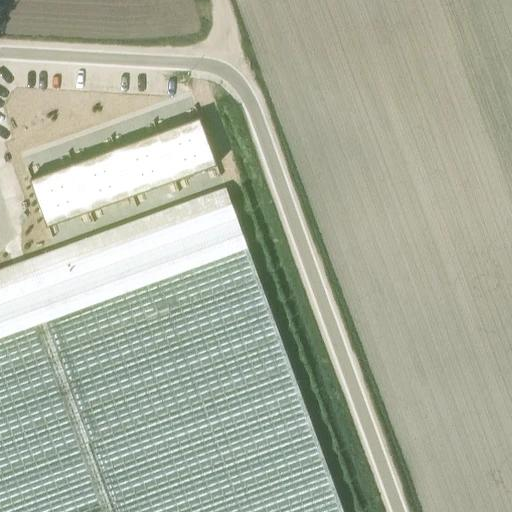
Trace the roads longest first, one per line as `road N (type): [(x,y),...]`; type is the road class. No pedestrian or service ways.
road 1 (unclassified): [(396,511),(256,119),(224,73)]
road 2 (unclassified): [(0,55),(224,73)]
